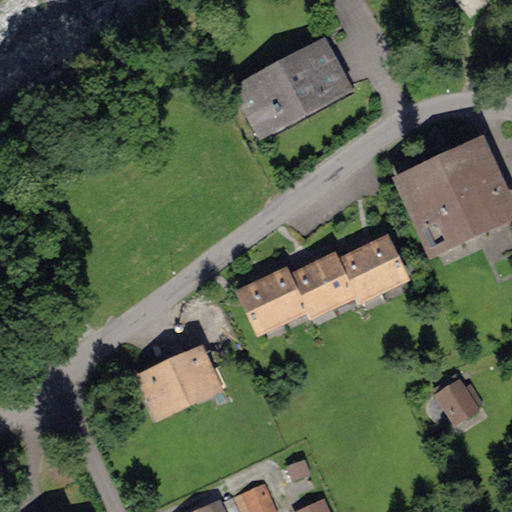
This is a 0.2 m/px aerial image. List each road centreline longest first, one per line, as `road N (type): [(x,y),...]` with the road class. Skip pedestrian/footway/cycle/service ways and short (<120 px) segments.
road 1 (residential): [(511,112),(454,107),(395,129),(51,386)]
road 2 (residential): [(112,511),(51,386)]
